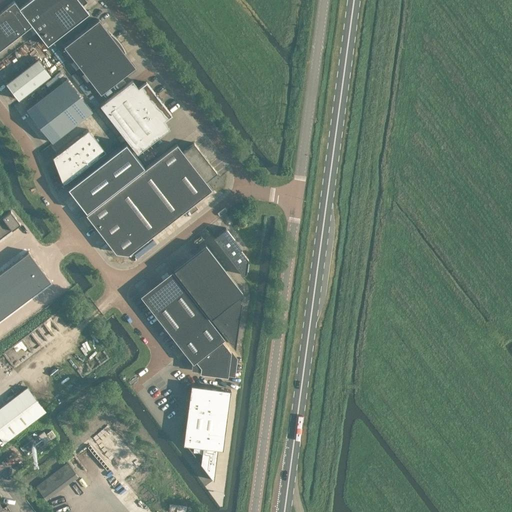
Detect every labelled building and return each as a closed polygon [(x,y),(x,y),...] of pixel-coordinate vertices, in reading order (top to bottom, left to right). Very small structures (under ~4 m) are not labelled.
[(17,0),(9,0),(3,5),(12,17),(21,29),(32,20),(19,3),(20,3),(17,0)] [(23,0),(20,3),(19,3),(32,20),(48,40),(60,31),(45,13),(35,0),(23,0)] [(53,0),(35,0),(45,13),(57,4),(53,0)] [(53,0),(57,4),(45,13),(60,31),(90,8),(83,0),(53,0)] [(3,5),(0,7),(0,24),(1,26),(12,17),(3,5)] [(101,89),(136,62),(99,14),(64,41),(101,89)] [(12,17),(1,26),(10,37),(21,29),(12,17)] [(1,26),(0,26),(0,45),(10,37),(1,26)] [(51,70),(38,54),(7,79),(19,95),(51,70)] [(68,73),(27,105),(53,138),(93,106),(68,73)] [(139,83),(133,76),(101,101),(138,149),(170,124),(164,116),(172,110),(162,97),(163,97),(157,89),(156,90),(147,77),(139,83)] [(89,125),(54,152),(64,179),(106,146),(89,125)] [(218,168),(211,159),(195,138),(184,147),(177,139),(144,164),(90,207),(86,209),(116,248),(129,249),(213,184),(206,176),(218,168)] [(125,139),(67,184),(85,208),(143,163),(125,139)] [(11,206),(3,212),(13,224),(21,218),(11,206)] [(239,214),(234,207),(229,211),(234,218),(239,214)] [(3,212),(0,214),(0,223),(5,230),(13,224),(3,212)] [(227,223),(214,233),(243,270),(244,269),(246,268),(248,252),(242,244),(242,243),(227,223)] [(234,339),(235,339),(236,338),(237,337),(237,336),(238,327),(243,296),(239,291),(244,288),(206,240),(174,265),(231,338),(232,338),(233,339),(234,339)] [(29,246),(20,253),(31,268),(40,261),(29,246)] [(20,253),(11,260),(22,275),(31,268),(20,253)] [(11,260),(1,267),(13,282),(22,275),(11,260)] [(40,261),(31,268),(42,283),(51,276),(40,261)] [(1,267),(0,268),(0,284),(3,289),(13,282),(1,267)] [(31,268),(22,275),(33,290),(42,283),(31,268)] [(174,333),(206,308),(174,268),(163,276),(162,275),(153,282),(154,284),(143,292),(174,333)] [(22,275),(13,282),(24,297),(33,290),(22,275)] [(13,282),(3,289),(15,304),(24,297),(13,282)] [(0,284),(0,314),(15,304),(3,289),(0,284)] [(206,308),(174,333),(194,358),(197,356),(198,358),(198,365),(202,365),(228,370),(228,369),(229,369),(229,367),(233,367),(234,355),(236,355),(236,352),(221,333),(223,332),(225,334),(225,333),(206,308)] [(26,337),(21,343),(30,349),(34,342),(26,337)] [(187,440),(214,475),(218,444),(224,444),(231,385),(192,380),(184,439),(187,440)] [(27,383),(0,403),(0,433),(4,439),(45,407),(27,383)] [(52,426),(47,429),(52,435),(56,431),(52,426)] [(40,431),(47,439),(52,435),(45,427),(40,431)] [(17,441),(13,443),(16,450),(21,448),(17,441)] [(38,476),(49,490),(81,465),(70,451),(38,476)]
